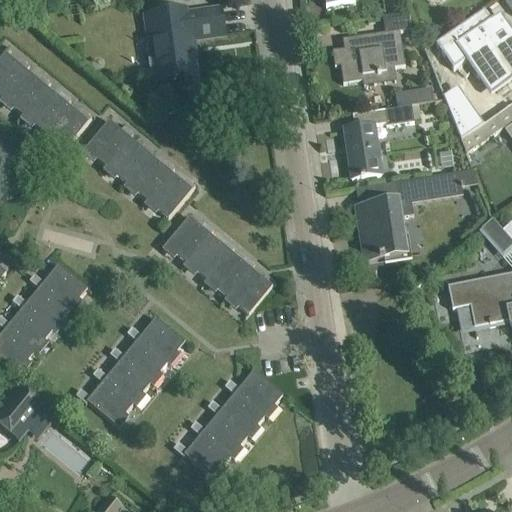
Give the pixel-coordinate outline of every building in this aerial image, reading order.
[(149,0),(151,10),(164,8),(162,0),(149,0)] [(325,0),(327,9),(326,10),(327,11),(346,8),(355,7),(353,0),(325,0)] [(189,42),(224,37),(221,13),(186,17),(185,13),(146,19),(149,36),(154,36),(161,86),(185,82),(185,86),(190,85),(189,82),(195,81),(189,42)] [(351,51),(333,54),(335,70),(341,69),(344,87),(364,84),(364,88),(394,84),(392,71),(405,69),(399,33),(416,31),(409,15),(403,16),(383,19),(386,35),(369,38),(350,41),(351,51)] [(511,27),(503,15),(447,52),(479,101),(511,78),(511,27)] [(433,25),(421,33),(430,45),(442,37),(433,25)] [(0,61),(0,99),(2,101),(26,72),(27,73),(30,69),(24,65),(21,68),(5,55),(0,61)] [(2,101),(23,118),(47,90),(48,90),(51,86),(45,82),(42,85),(27,73),(26,72),(2,101)] [(44,136),(68,107),(71,103),(66,99),(63,102),(48,90),(47,90),(23,118),(44,136)] [(394,96),(397,111),(411,109),(411,108),(443,103),(438,90),(394,96)] [(68,107),(44,136),(65,153),(92,120),(86,116),(84,119),(68,107)] [(463,142),(483,128),(469,108),(454,118),(463,142)] [(397,111),(354,118),(356,130),(375,127),(375,128),(387,126),(387,129),(414,125),(411,109),(397,111)] [(463,142),(462,143),(468,157),(505,130),(511,139),(511,109),(488,127),(487,125),(483,128),(463,142)] [(85,152),(106,169),(130,140),(131,141),(134,137),(128,133),(125,136),(109,123),(85,152)] [(349,160),(352,182),(361,181),(382,178),(375,127),(345,131),(347,148),(350,147),(352,160),(349,160)] [(106,169),(127,186),(151,158),(154,154),(149,150),(146,153),(131,141),(130,140),(106,169)] [(452,155),(441,156),(442,171),(454,170),(452,155)] [(148,204),(172,175),(175,171),(169,167),(166,170),(151,158),(127,186),(148,204)] [(172,175),(148,204),(169,221),(196,189),(190,184),(187,188),(172,175)] [(359,211),(357,211),(361,238),(364,237),(369,264),(407,258),(404,239),(401,220),(415,218),(413,206),(399,208),(398,205),(359,211)] [(166,248),(187,266),(210,237),(211,237),(214,234),(208,229),(205,233),(190,219),(166,248)] [(481,232),(504,259),(511,252),(511,244),(493,222),(481,232)] [(187,266),(207,283),(231,254),(232,254),(235,251),(229,246),(226,250),(211,237),(210,237),(187,266)] [(228,300),(252,271),(255,268),(250,263),(247,267),(232,254),(231,254),(207,283),(228,300)] [(30,284),(39,291),(68,316),(88,292),(59,268),(44,285),(35,277),(30,284)] [(252,271),(228,300),(249,318),(276,285),(270,280),(267,284),(252,271)] [(493,328),(493,327),(510,324),(511,327),(511,328),(511,276),(449,289),(454,314),(471,311),(475,331),(476,331),(476,330),(487,328),(487,329),(493,328)] [(13,304),(22,312),(51,336),(68,316),(39,291),(27,306),(18,298),(13,304)] [(0,319),(0,328),(5,332),(34,357),(51,336),(22,312),(10,326),(1,318),(0,319)] [(127,336),(137,344),(166,368),(186,345),(156,321),(142,338),(132,330),(127,336)] [(34,357),(5,332),(0,338),(0,359),(19,375),(34,357)] [(110,357),(120,365),(149,389),(166,368),(137,344),(125,359),(115,351),(110,357)] [(93,377),(103,385),(132,409),(149,389),(120,365),(108,379),(98,371),(93,377)] [(225,389),(235,397),(236,395),(265,419),(283,398),(254,374),(240,391),(230,383),(225,389)] [(132,409),(103,385),(91,400),(81,392),(76,398),(86,407),(88,405),(116,428),(132,409)] [(0,413),(0,426),(20,443),(46,411),(20,389),(0,413)] [(208,410),(218,417),(219,416),(248,440),(265,419),(236,395),(235,397),(222,412),(213,404),(208,410)] [(191,431),(200,438),(201,438),(230,462),(248,440),(219,416),(218,417),(205,432),(196,424),(191,431)] [(201,438),(200,438),(188,453),(179,445),(174,451),(184,460),(186,458),(214,481),(230,462),(201,438)]
